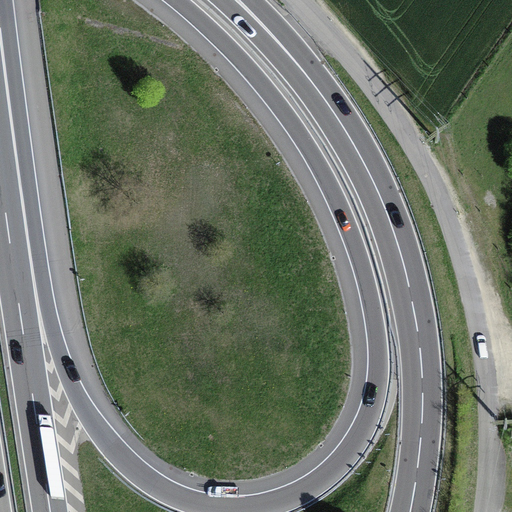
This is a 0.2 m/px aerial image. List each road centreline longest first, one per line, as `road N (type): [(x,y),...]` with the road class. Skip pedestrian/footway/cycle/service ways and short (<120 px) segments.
road 1 (motorway): [(176,0),(290,120),(328,182),(366,282),(378,353),(369,417),(343,459),(298,493),(244,508),(189,501),(133,468),(96,427),(52,327),(33,214),(0,96)]
road 2 (motorway): [(409,511),(422,407),(406,274),(352,137),(307,75)]
road 3 (motorway): [(50,511),(0,173)]
